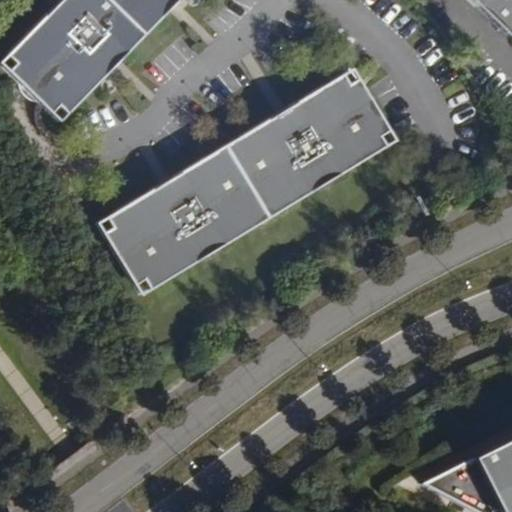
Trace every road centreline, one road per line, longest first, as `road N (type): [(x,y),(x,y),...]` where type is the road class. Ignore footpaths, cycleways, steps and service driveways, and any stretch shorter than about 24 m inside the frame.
road 1 (secondary): [(511,223),(332,319),(76,511)]
road 2 (secondary): [(175,511),(373,365),(511,296)]
